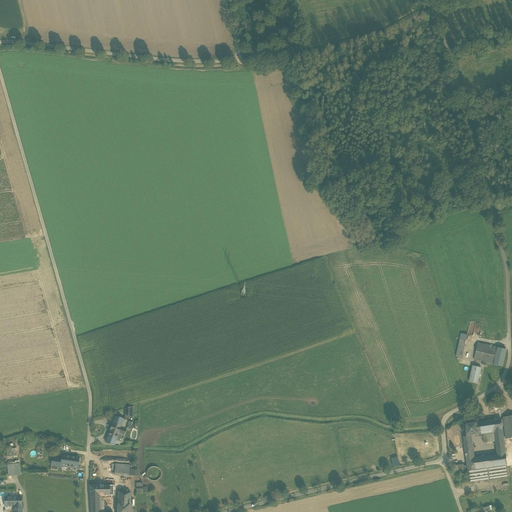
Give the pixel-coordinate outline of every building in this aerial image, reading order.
[(466,340),(460,339),(456,356),(462,358),(466,340)] [(498,348),(478,343),(474,360),(494,365),(498,349),(498,348)] [(506,351),(498,349),(494,365),(503,367),(506,351)] [(481,368),(473,366),(469,382),(477,384),(481,368)] [(124,420),(115,416),(107,440),(115,443),(116,441),(120,442),(124,429),(121,428),(124,420)] [(511,416),(503,418),(503,420),(501,420),(502,427),(504,427),(506,439),(511,438),(511,416)] [(501,420),(477,423),(478,434),(494,432),(503,430),(502,427),(501,420)] [(477,423),(465,425),(467,437),(471,436),(478,435),(478,434),(477,423)] [(503,430),(494,432),(495,442),(496,445),(504,444),(503,430)] [(494,432),(483,433),(484,444),(495,442),(494,432)] [(467,437),(463,437),(465,453),(474,452),(471,436),(467,437)] [(504,444),(496,445),(497,455),(506,454),(504,444)] [(474,452),(465,453),(467,466),(468,472),(476,471),(475,458),(474,452)] [(497,455),(475,458),(476,471),(507,466),(506,454),(497,455)] [(79,458),(64,456),(63,462),(62,466),(78,467),(79,458)] [(391,458),(393,467),(401,465),(398,456),(391,458)] [(19,464),(7,466),(8,476),(20,475),(19,464)] [(130,466),(115,464),(115,471),(114,475),(129,476),(129,469),(130,466)] [(464,465),(452,467),(453,474),(465,472),(464,466),(464,465)] [(476,471),(468,472),(469,482),(509,476),(507,466),(476,471)] [(160,477),(161,474),(160,471),(159,469),(156,468),(154,467),(151,468),(149,469),(147,472),(147,474),(147,477),(149,479),(151,481),(154,481),(156,481),(159,479),(160,477)] [(139,470),(129,469),(129,476),(138,477),(139,470)] [(113,486),(89,485),(89,486),(90,495),(104,495),(113,495),(113,486)] [(130,493),(118,492),(118,501),(116,501),(116,504),(118,504),(130,505),(130,493)] [(103,511),(104,495),(90,495),(90,511),(103,511)] [(21,497),(4,497),(4,507),(14,507),(13,511),(21,511),(22,506),(21,506),(21,497)]
